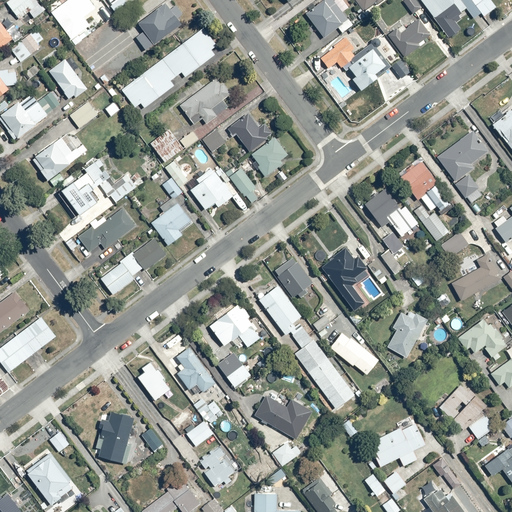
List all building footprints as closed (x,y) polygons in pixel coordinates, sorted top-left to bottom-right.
[(9,0),(6,3),(19,19),(29,11),(34,18),(44,11),(35,0),(9,0)] [(96,8),(90,0),(65,0),(50,12),(70,40),(90,25),(84,17),(96,8)] [(348,20),(332,0),(324,0),(306,14),(323,38),(348,20)] [(355,0),(364,12),(375,3),(377,6),(384,0),(355,0)] [(423,9),(416,0),(404,0),(403,1),(414,15),(423,9)] [(420,0),(448,37),(460,28),(456,23),(463,18),(459,13),(466,8),(460,0),(420,0)] [(471,0),(481,14),(483,16),(496,7),(490,0),(471,0)] [(170,9),(165,3),(137,23),(153,45),(181,24),(176,19),(182,14),(175,5),(170,9)] [(396,28),(387,35),(404,57),(419,46),(418,44),(430,35),(418,20),(400,33),(396,28)] [(0,47),(13,39),(0,22),(0,47)] [(185,77),(215,54),(211,50),(217,45),(203,28),(122,90),(136,108),(141,104),(145,107),(174,85),(170,80),(182,72),(185,77)] [(43,39),(36,29),(10,49),(20,62),(40,48),(37,44),(43,39)] [(346,38),(320,58),(328,68),(336,61),(343,71),(348,68),(355,76),(351,79),(360,91),(391,67),(371,43),(354,55),(351,51),(354,49),(346,38)] [(48,71),(68,99),(73,95),(75,98),(87,89),(65,59),(48,71)] [(410,71),(401,59),(394,65),(403,77),(410,71)] [(24,72),(29,79),(40,72),(34,64),(24,72)] [(0,95),(8,89),(6,86),(17,84),(14,68),(0,70),(0,95)] [(220,84),(215,78),(179,105),(194,124),(201,119),(206,124),(228,107),(223,100),(231,94),(222,82),(220,84)] [(111,85),(106,90),(114,100),(120,96),(111,85)] [(0,114),(0,115),(17,138),(61,105),(50,92),(24,111),(18,101),(0,114)] [(98,114),(89,102),(70,116),(79,128),(98,114)] [(119,110),(113,103),(105,109),(111,116),(119,110)] [(511,109),(492,123),(511,149),(511,109)] [(259,127),(247,113),(227,128),(232,135),(235,133),(249,152),(267,139),(266,137),(272,133),(264,123),(259,127)] [(184,149),(169,129),(150,142),(165,162),(184,149)] [(225,142),(216,129),(202,139),(212,153),(225,142)] [(199,139),(193,130),(180,140),(186,148),(199,139)] [(488,151),(472,130),(436,157),(455,181),(473,167),(471,164),(488,151)] [(31,158),(47,180),(81,155),(66,134),(31,158)] [(287,154),(273,136),(250,154),(266,176),(282,163),(280,160),(287,154)] [(87,173),(60,191),(78,215),(96,202),(89,192),(99,185),(114,204),(136,187),(127,175),(115,184),(97,160),(84,169),(87,173)] [(188,180),(174,160),(165,167),(179,186),(188,180)] [(452,201),(420,162),(398,177),(418,200),(422,197),(435,214),(452,201)] [(252,204),(263,197),(240,165),(228,174),(244,196),(246,195),(252,204)] [(190,190),(205,209),(214,203),(217,207),(233,196),(214,172),(190,190)] [(483,195),(469,175),(455,184),(469,204),(483,195)] [(182,192),(171,178),(162,185),(173,199),(182,192)] [(384,189),(364,204),(381,226),(388,220),(401,237),(418,223),(405,206),(401,210),(384,189)] [(191,221),(176,202),(150,223),(167,246),(182,235),(178,230),(191,221)] [(429,215),(421,204),(413,210),(437,241),(448,232),(433,212),(429,215)] [(511,205),(509,208),(511,212),(511,216),(495,229),(506,243),(511,238),(511,205)] [(91,226),(77,237),(89,251),(100,243),(105,249),(136,226),(122,208),(94,229),(91,226)] [(404,246),(391,231),(381,239),(394,254),(404,246)] [(468,244),(458,231),(440,244),(450,258),(468,244)] [(71,238),(65,242),(72,250),(77,245),(71,238)] [(166,254),(153,238),(100,277),(113,294),(134,278),(132,276),(142,268),(144,270),(166,254)] [(354,259),(345,247),(320,265),(341,293),(357,282),(354,278),(367,268),(358,256),(354,259)] [(402,268),(388,250),(380,256),(394,274),(402,268)] [(502,279),(488,253),(476,259),(481,267),(451,283),(460,301),(502,279)] [(313,282),(291,257),(272,271),(292,298),(313,282)] [(374,260),(367,265),(378,280),(385,275),(374,260)] [(511,271),(503,277),(511,289),(511,271)] [(301,317),(277,285),(259,299),(285,335),(295,328),(292,323),(301,317)] [(0,333),(30,311),(16,292),(0,303),(0,333)] [(511,303),(501,311),(511,324),(511,303)] [(259,338),(237,305),(209,326),(223,346),(237,335),(247,348),(259,338)] [(332,320),(325,312),(312,324),(319,331),(332,320)] [(396,330),(386,347),(406,358),(428,319),(412,312),(410,317),(401,312),(392,328),(396,330)] [(443,322),(444,324),(450,320),(445,312),(433,320),(437,326),(443,322)] [(0,360),(9,373),(56,337),(41,318),(0,347),(0,360)] [(488,325),(483,319),(456,337),(465,350),(470,347),(475,354),(484,347),(492,357),(507,346),(490,324),(488,325)] [(301,348),(294,353),(336,409),(354,395),(304,327),(293,336),(301,348)] [(342,332),(329,347),(365,376),(377,360),(342,332)] [(215,382),(188,346),(176,357),(184,368),(177,374),(189,389),(196,383),(203,392),(215,382)] [(251,374),(234,351),(217,364),(234,387),(251,374)] [(511,357),(490,374),(499,385),(504,382),(508,388),(511,385),(511,357)] [(170,389),(150,362),(141,368),(144,372),(137,377),(154,401),(170,389)] [(0,397),(11,390),(0,376),(0,397)] [(390,384),(384,378),(372,388),(378,394),(390,384)] [(487,406),(469,390),(467,392),(460,385),(440,407),(444,412),(441,416),(462,433),(468,426),(477,440),(494,428),(482,411),(487,406)] [(191,400),(206,421),(215,414),(218,418),(224,414),(214,400),(207,405),(200,394),(197,396),(191,400)] [(287,407),(266,395),(254,415),(289,436),(306,407),(292,399),(287,407)] [(135,419),(109,411),(107,421),(103,420),(95,447),(100,449),(98,456),(126,464),(131,444),(127,443),(135,419)] [(511,418),(511,417),(501,424),(510,438),(511,436),(511,418)] [(357,431),(349,418),(340,424),(349,437),(357,431)] [(213,433),(204,421),(186,434),(196,446),(213,433)] [(425,445),(415,424),(401,431),(400,428),(369,442),(380,466),(399,458),(403,466),(417,459),(413,451),(425,445)] [(152,427),(142,435),(155,453),(166,445),(152,427)] [(70,444),(60,431),(49,440),(63,457),(68,454),(63,449),(70,444)] [(298,453),(288,441),(274,453),(284,465),(298,453)] [(224,454),(219,446),(199,461),(207,471),(204,473),(215,487),(234,473),(222,456),(224,454)] [(511,446),(484,465),(492,476),(502,469),(511,483),(511,446)] [(71,479),(50,452),(24,470),(50,505),(73,488),(68,481),(71,479)] [(461,483),(451,469),(443,458),(433,466),(441,476),(443,474),(453,489),(461,483)] [(13,479),(1,462),(0,462),(0,477),(5,485),(13,479)] [(406,484),(396,471),(383,480),(393,493),(406,484)] [(385,490),(372,473),(364,479),(377,496),(385,490)] [(301,490),(316,511),(336,511),(332,505),(335,503),(329,496),(332,494),(319,477),(301,490)] [(182,511),(189,511),(200,504),(181,478),(166,489),(168,491),(142,511),(171,511),(178,507),(182,511)] [(439,488),(423,498),(432,511),(464,511),(452,495),(447,498),(439,488)] [(21,511),(7,492),(0,496),(0,511),(21,511)] [(276,494),(254,493),(253,511),(299,511),(300,511),(276,510),(276,494)] [(222,511),(225,510),(215,497),(202,508),(205,511),(222,511)] [(396,511),(400,510),(391,497),(382,504),(387,511),(396,511)]
